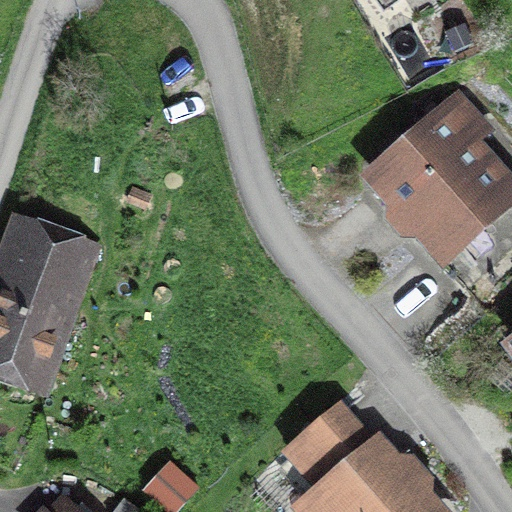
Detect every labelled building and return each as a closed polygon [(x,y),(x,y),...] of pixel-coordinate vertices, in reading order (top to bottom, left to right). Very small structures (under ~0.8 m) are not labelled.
[(418,0),(365,0),(375,13),(392,0),(404,0),(409,7),(418,0)] [(511,211),(511,169),(458,108),(354,197),(428,283),(511,211)] [(0,357),(34,370),(73,264),(18,243),(0,290),(0,357)] [(511,348),(494,362),(511,386),(511,348)] [(278,470),(306,504),(297,511),(424,511),(369,449),(363,455),(336,423),(278,470)]
